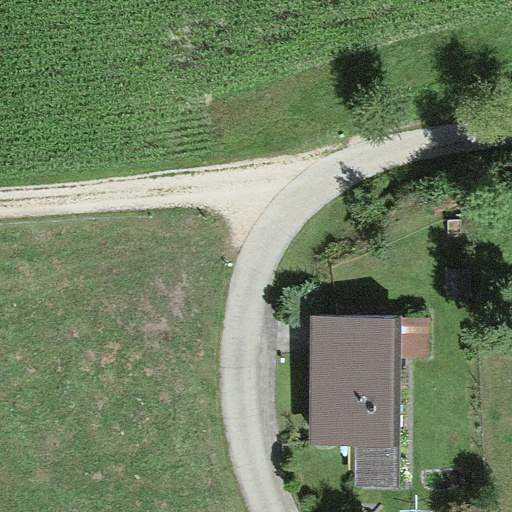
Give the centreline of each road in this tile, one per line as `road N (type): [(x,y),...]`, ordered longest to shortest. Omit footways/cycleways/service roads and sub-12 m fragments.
road 1 (track): [(511,137),(448,141),(269,194),(0,213)]
road 2 (track): [(279,511),(260,471),(254,353),(269,194)]
